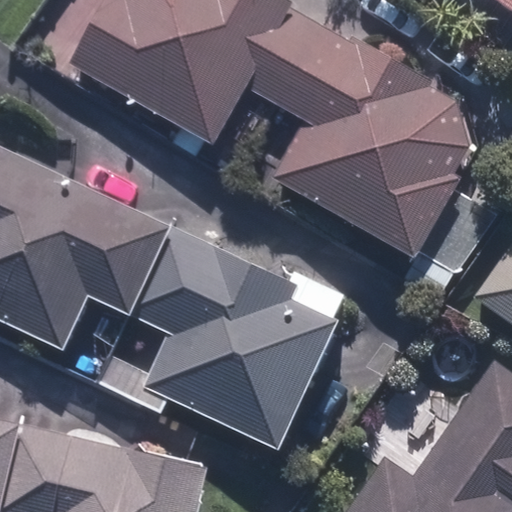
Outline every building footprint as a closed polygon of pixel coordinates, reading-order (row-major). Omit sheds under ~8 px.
[(465,162),(455,109),(266,0),(101,0),(62,69),(208,153),(234,107),(284,136),(258,182),(404,267),(465,162)] [(511,0),(477,0),(511,24),(511,0)] [(266,465),(346,302),(291,276),(285,287),(0,147),(0,334),(55,361),(80,309),(158,347),(132,399),(266,465)] [(511,246),(508,243),(464,299),(511,336),(511,246)] [(378,464),(342,511),(511,511),(511,375),(492,361),(402,482),(378,464)] [(0,511),(196,511),(206,473),(0,424),(0,511)]
